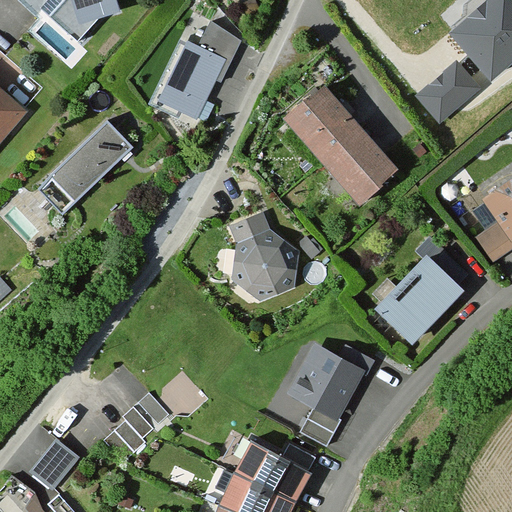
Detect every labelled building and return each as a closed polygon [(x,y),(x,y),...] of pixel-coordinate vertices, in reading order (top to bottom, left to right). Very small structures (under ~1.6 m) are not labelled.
[(117,10),(114,0),(20,0),(37,16),(77,41),(101,15),(117,10)] [(256,0),(245,0),(241,2),(248,15),(261,8),(256,0)] [(511,0),(477,0),(450,24),(492,72),(505,60),(511,61),(511,0)] [(242,37),(212,15),(197,38),(184,31),(151,98),(193,118),(216,75),(221,79),(242,37)] [(456,57),(416,91),(439,118),(479,84),(456,57)] [(398,170),(324,85),(289,116),(363,201),(398,170)] [(0,140),(27,111),(0,86),(0,140)] [(135,145),(108,118),(38,186),(64,213),(135,145)] [(420,141),(413,147),(419,154),(426,149),(420,141)] [(511,171),(481,193),(500,221),(480,234),(496,257),(511,245),(511,171)] [(263,211),(230,223),(238,244),(232,276),(263,300),(295,286),(300,251),(285,234),(269,225),(263,211)] [(380,296),(376,300),(412,336),(465,282),(461,279),(469,271),(430,233),(416,247),(423,253),(395,281),(388,274),(373,289),(380,296)] [(307,235),(299,241),(311,256),(319,249),(307,235)] [(0,273),(0,296),(11,287),(0,273)] [(337,361),(313,349),(292,391),(315,402),(338,415),(360,371),(364,373),(371,360),(344,346),(337,361)] [(150,391),(138,401),(157,423),(169,413),(150,391)] [(282,392),(272,412),(300,425),(309,406),(282,392)] [(338,415),(315,402),(299,431),(325,446),(341,417),(338,415)] [(133,406),(122,416),(127,421),(142,440),(153,430),(133,406)] [(142,440),(127,421),(114,431),(133,454),(146,444),(142,440)] [(133,454),(114,431),(103,441),(122,464),(133,454)] [(281,453),(252,437),(236,466),(295,499),(312,469),(308,467),(281,453)] [(79,459),(56,440),(30,472),(54,491),(79,459)] [(289,440),(281,453),(308,467),(315,454),(289,440)] [(250,511),(289,511),(295,499),(236,466),(220,499),(250,511)] [(30,511),(43,511),(40,507),(35,494),(26,506),(30,511)] [(74,511),(59,494),(48,504),(55,511),(74,511)] [(250,511),(220,499),(215,511),(250,511)]
